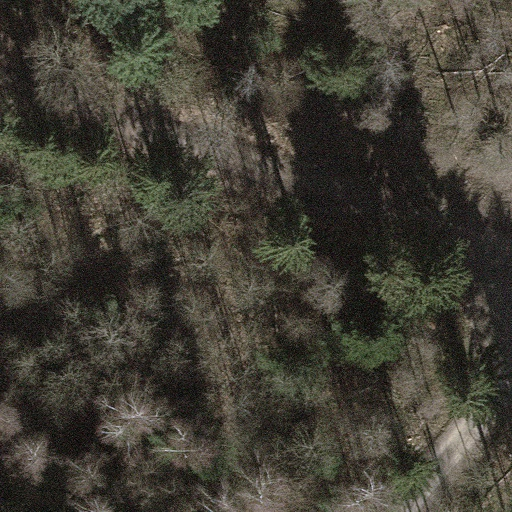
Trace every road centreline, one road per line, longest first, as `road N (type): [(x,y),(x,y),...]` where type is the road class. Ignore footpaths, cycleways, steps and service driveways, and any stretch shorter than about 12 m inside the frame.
road 1 (track): [(0,83),(511,259)]
road 2 (track): [(511,387),(400,511)]
